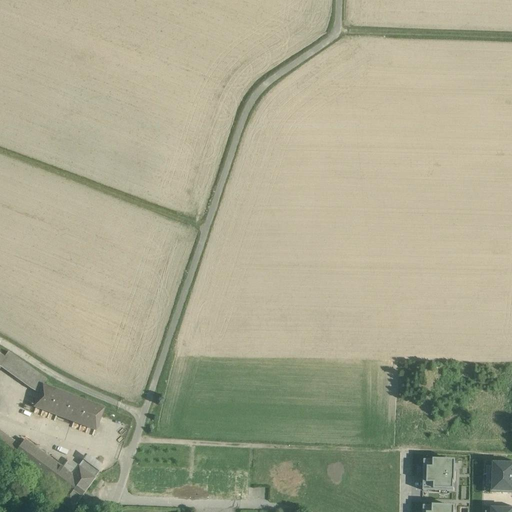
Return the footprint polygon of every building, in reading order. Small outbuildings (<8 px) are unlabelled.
[(4,357),(0,353),(0,366),(31,389),(40,393),(43,385),(46,386),(49,382),(8,352),(4,357)] [(46,386),(43,385),(40,393),(35,407),(96,431),(105,409),(46,386)] [(73,476),(25,441),(21,446),(0,430),(0,449),(12,458),(14,456),(61,491),(56,498),(73,510),(96,479),(79,467),(73,476)] [(101,472),(85,460),(79,467),(96,479),(101,472)] [(424,460),(423,491),(454,492),(455,461),(424,460)] [(493,467),(487,467),(487,488),(492,488),(492,493),(511,493),(511,463),(493,463),(493,467)] [(193,470),(133,467),(132,493),(192,496),(193,470)] [(248,472),(193,470),(192,496),(247,498),(248,472)] [(38,482),(31,476),(27,480),(35,486),(38,482)]
